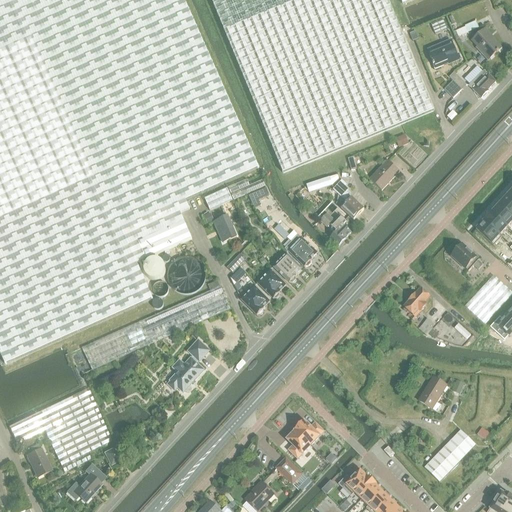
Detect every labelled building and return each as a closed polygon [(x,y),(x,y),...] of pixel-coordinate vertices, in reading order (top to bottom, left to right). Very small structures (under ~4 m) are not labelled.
[(138,264),(147,260),(139,242),(185,222),(181,213),(191,209),(187,200),(260,167),(186,0),(0,0),(0,352),(5,365),(153,299),(138,264)] [(396,22),(386,0),(211,0),(283,174),(433,111),(396,22)] [(443,20),(431,25),(435,34),(447,29),(443,20)] [(454,24),(450,26),(456,40),(459,39),(458,37),(456,32),(457,31),(454,24)] [(457,31),(456,32),(458,37),(468,33),(465,27),(457,31)] [(489,60),(496,54),(497,52),(498,53),(503,49),(499,44),(498,45),(484,31),(472,41),(489,60)] [(415,32),(410,34),(413,42),(418,39),(415,32)] [(458,59),(452,45),(430,54),(434,63),(433,64),(435,70),(441,67),(440,67),(458,59)] [(477,67),(464,80),(470,85),(469,86),(481,98),(488,92),(487,91),(495,82),(484,71),(483,73),(477,67)] [(449,78),(453,82),(462,90),(463,90),(467,86),(454,73),(449,78)] [(462,90),(453,82),(445,90),(453,99),(462,90)] [(452,123),(458,117),(452,111),(446,117),(452,123)] [(404,135),(395,139),(398,148),(408,144),(404,135)] [(355,170),(356,169),(353,158),(347,159),(351,171),(352,171),(354,171),(355,170)] [(400,172),(388,162),(370,180),(382,191),(400,172)] [(330,178),(332,186),(339,180),(337,176),(330,178)] [(329,178),(306,185),(309,194),(332,186),(330,178),(329,178)] [(247,181),(229,189),(234,200),(265,187),(263,181),(249,187),(247,181)] [(354,221),(364,210),(351,199),(349,197),(351,194),(348,192),(349,190),(346,187),(347,186),(342,181),(333,190),(347,204),(342,210),(354,221)] [(227,189),(205,200),(210,212),(233,201),(227,189)] [(248,196),(251,204),(254,209),(260,207),(258,201),(269,196),(266,189),(248,196)] [(502,202),(499,206),(511,217),(511,203),(506,198),(502,202)] [(492,213),(491,214),(507,228),(511,223),(511,217),(499,206),(492,213)] [(491,213),(483,222),(484,222),(484,221),(500,236),(507,228),(491,214),(492,213),(491,213)] [(211,214),(204,216),(207,225),(214,222),(211,214)] [(328,215),(321,222),(327,228),(329,225),(334,221),(334,220),(328,215)] [(334,221),(329,225),(336,232),(330,239),(339,247),(345,240),(351,233),(343,226),(346,222),(338,215),(334,220),(334,221)] [(237,238),(228,218),(214,224),(223,244),(237,238)] [(484,222),(476,230),(494,247),(502,238),(500,236),(484,221),(484,222)] [(185,222),(139,242),(147,260),(193,240),(185,222)] [(279,225),(274,230),(282,238),(287,233),(279,225)] [(292,243),(285,250),(287,253),(289,253),(305,269),(305,268),(308,268),(311,265),(311,262),(311,261),(317,254),(302,239),(302,240),(294,232),(287,238),(292,243)] [(451,255),(460,245),(456,241),(446,251),(451,255)] [(478,271),(483,266),(478,261),(479,260),(462,245),(451,257),(468,272),(473,267),(478,271)] [(233,274),(246,261),(241,255),(227,269),(233,274)] [(296,276),(302,270),(287,255),(274,268),(290,284),(291,283),(293,283),(296,280),(296,278),(297,276),(296,276)] [(200,258),(169,259),(170,287),(200,286),(200,258)] [(259,261),(263,267),(268,263),(263,258),(259,261)] [(231,279),(234,286),(246,274),(241,269),(231,279)] [(280,292),(286,286),(271,271),(258,285),(273,300),(274,299),(277,299),(280,297),(280,294),(280,293),(280,292)] [(511,292),(494,276),(466,307),(484,324),(511,294),(511,292)] [(218,281),(208,286),(210,291),(220,287),(218,281)] [(94,373),(231,310),(221,288),(84,351),(94,373)] [(264,309),(270,302),(255,288),(242,301),(257,316),(258,315),(261,316),(264,313),(264,310),(264,309)] [(425,304),(430,298),(421,291),(416,297),(415,296),(409,302),(410,303),(405,309),(414,316),(419,311),(421,312),(427,306),(425,304)] [(500,318),(490,328),(495,332),(499,328),(509,338),(511,334),(511,312),(504,322),(500,318)] [(432,329),(429,327),(432,324),(427,320),(419,329),(426,336),(432,329)] [(454,329),(467,340),(471,336),(458,324),(454,329)] [(183,393),(184,392),(187,393),(189,393),(191,392),(192,390),(191,388),(190,386),(204,371),(196,364),(198,361),(199,363),(209,352),(198,341),(188,352),(193,357),(185,366),(180,362),(173,369),(178,373),(170,382),(171,382),(168,386),(175,392),(178,389),(183,393)] [(446,387),(434,379),(419,402),(432,410),(446,387)] [(457,381),(452,392),(460,395),(464,384),(457,381)] [(112,443),(88,390),(9,428),(17,446),(44,433),(65,474),(90,461),(88,455),(112,443)] [(304,422),(295,431),(311,446),(324,433),(315,424),(311,429),(304,422)] [(490,434),(481,429),(477,436),(485,441),(490,434)] [(296,432),(287,441),(293,447),(289,451),(298,460),(311,446),(295,431),(296,432)] [(447,446),(426,470),(440,483),(475,445),(461,431),(447,446)] [(29,456),(27,457),(37,479),(51,472),(38,445),(27,450),(29,456)] [(121,461),(116,450),(106,455),(111,466),(121,461)] [(304,476),(286,460),(276,470),(293,487),(304,476)] [(78,498),(85,504),(101,487),(100,485),(106,479),(91,466),(84,473),(89,477),(79,488),(75,484),(66,494),(75,502),(78,498)] [(347,477),(338,485),(351,497),(354,494),(354,493),(368,479),(368,478),(360,471),(351,481),(347,477)] [(368,479),(354,493),(354,494),(361,500),(376,486),(377,485),(369,477),(368,478),(368,479)] [(330,481),(321,491),(326,495),(327,495),(335,486),(330,481)] [(259,511),(275,497),(262,484),(246,501),(247,503),(243,508),(246,511),(259,511)] [(376,486),(361,500),(368,507),(368,508),(383,493),(376,486)] [(490,509),(488,511),(503,511),(511,499),(510,498),(510,497),(504,493),(504,494),(501,492),(494,504),(492,504),(490,508),(490,509)] [(368,507),(366,509),(369,511),(379,511),(391,500),(383,493),(368,508),(368,507)] [(511,511),(511,499),(503,511),(511,511)] [(391,500),(379,511),(394,511),(398,508),(391,500)] [(220,511),(210,502),(201,511),(220,511)]
